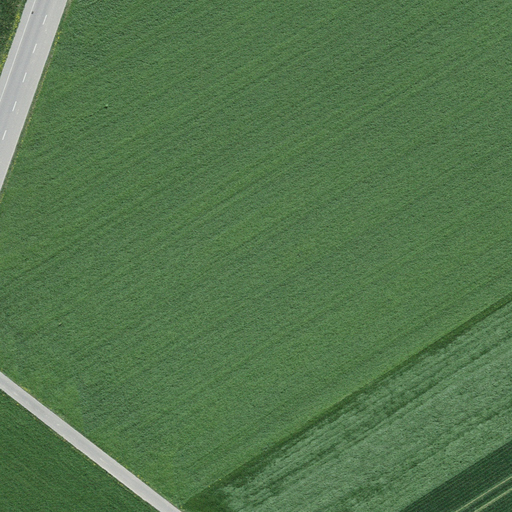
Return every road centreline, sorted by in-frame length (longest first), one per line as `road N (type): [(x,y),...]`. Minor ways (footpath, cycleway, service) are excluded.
road 1 (track): [(0,380),(169,511)]
road 2 (tertiary): [(51,0),(0,147)]
